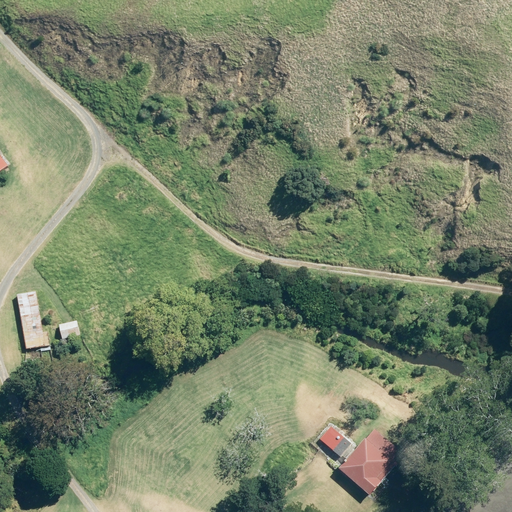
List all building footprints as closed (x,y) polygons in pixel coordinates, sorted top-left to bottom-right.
[(0,174),(10,167),(0,153),(0,174)] [(37,292),(18,294),(26,351),(50,347),(48,332),(43,332),(37,292)] [(78,321),(59,326),(63,341),(81,336),(78,321)] [(353,444),(333,426),(321,439),(341,457),(353,444)] [(376,431),(341,468),(372,497),(384,484),(383,483),(396,468),(398,470),(407,460),(376,431)]
